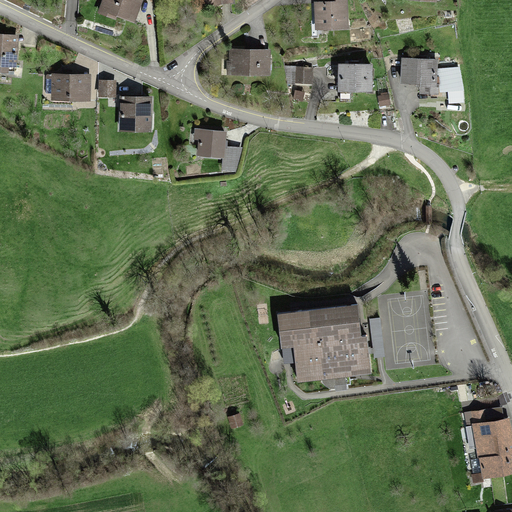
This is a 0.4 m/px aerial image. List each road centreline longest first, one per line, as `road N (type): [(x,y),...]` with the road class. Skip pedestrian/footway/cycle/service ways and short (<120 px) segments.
road 1 (residential): [(511,382),(457,254),(457,198),(436,163),(403,142),(255,120),(174,86)]
road 2 (track): [(139,314),(152,275),(182,249),(372,159),(384,137)]
road 3 (residential): [(174,86),(0,6)]
road 4 (residential): [(174,86),(202,47),(269,0)]
